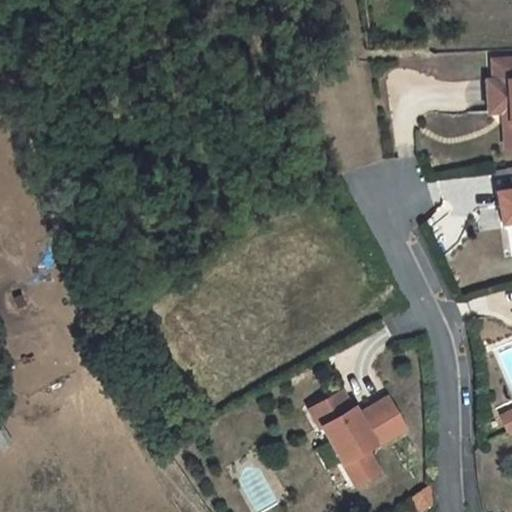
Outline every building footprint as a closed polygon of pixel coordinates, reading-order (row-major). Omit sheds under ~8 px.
[(485,79),(486,111),(500,111),(507,111),(507,122),(511,121),(511,57),(491,59),(492,79),(485,79)] [(507,111),(500,111),(501,145),(511,144),(511,121),(507,122),(507,111)] [(511,188),(495,191),(499,221),(511,219),(511,188)] [(319,425),(321,424),(353,485),(377,472),(365,448),(373,444),(374,446),(405,430),(388,398),(364,411),(366,414),(360,417),(358,414),(354,406),(351,407),(343,390),(309,407),(319,425)] [(511,407),(498,415),(506,431),(511,427),(511,407)] [(5,424),(0,426),(0,447),(13,441),(5,424)]
